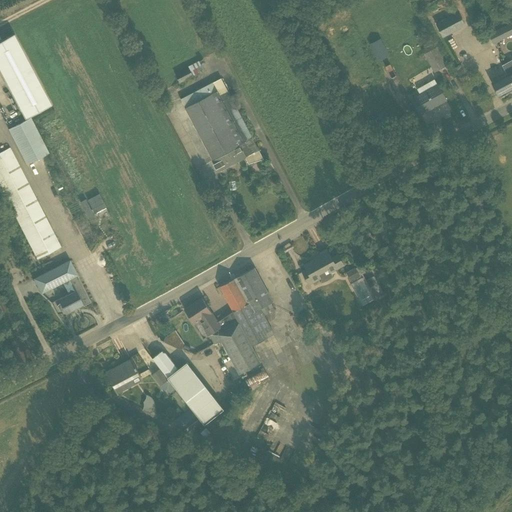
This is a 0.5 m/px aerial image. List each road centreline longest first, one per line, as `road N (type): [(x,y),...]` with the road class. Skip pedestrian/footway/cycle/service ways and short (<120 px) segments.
road 1 (unclassified): [(0,386),(511,106)]
road 2 (track): [(89,340),(89,354),(7,511)]
